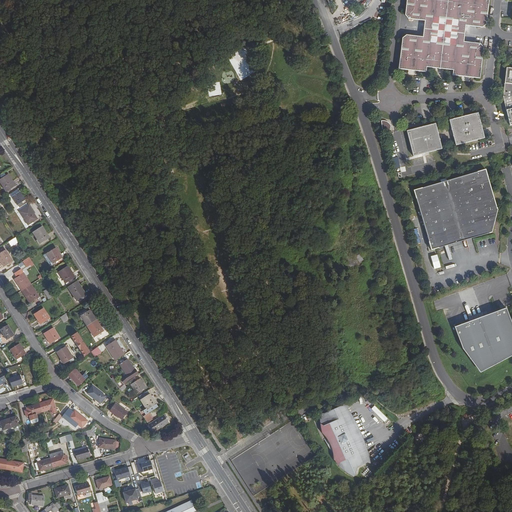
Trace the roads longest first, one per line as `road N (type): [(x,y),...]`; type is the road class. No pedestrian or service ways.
road 1 (unclassified): [(468,399),(438,367),(364,113)]
road 2 (residential): [(170,395),(27,172)]
road 3 (residential): [(158,447),(8,491)]
road 4 (track): [(342,233),(362,107)]
road 5 (residential): [(57,382),(116,428),(158,447)]
